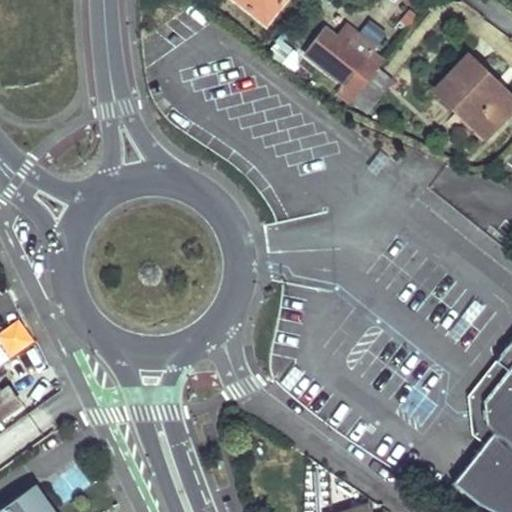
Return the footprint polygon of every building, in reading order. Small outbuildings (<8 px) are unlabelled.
[(240,0),(264,19),(279,0),(240,0)] [(363,82),(380,60),(369,51),(364,59),(341,40),(323,27),(303,51),(341,82),(335,90),(348,100),(363,82)] [(346,33),(341,40),(364,59),(369,51),(346,33)] [(511,97),(466,53),(432,87),(482,135),(511,104),(511,97)] [(365,113),(394,78),(380,67),(352,102),(365,113)] [(511,511),(511,339),(496,360),(508,369),(482,400),(486,426),(493,431),(452,483),(478,503),(495,511),(511,511)] [(508,369),(496,360),(487,371),(462,403),(451,404),(455,430),(465,429),(483,443),(493,431),(486,426),(482,400),(508,369)] [(0,417),(22,403),(9,386),(3,391),(0,387),(0,417)] [(330,491),(330,468),(303,469),(303,511),(319,511),(322,511),(322,491),(330,491)] [(51,511),(34,487),(0,510),(0,511),(51,511)]
